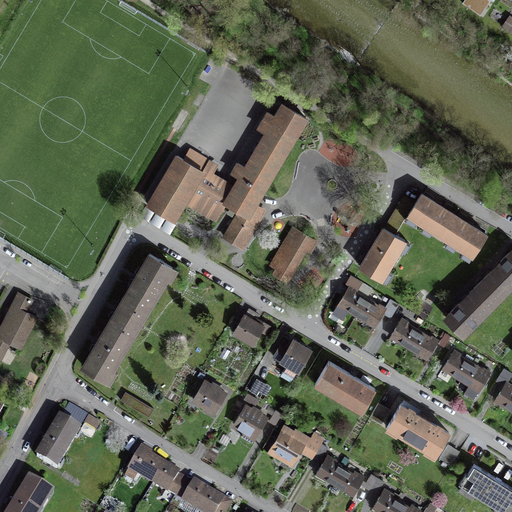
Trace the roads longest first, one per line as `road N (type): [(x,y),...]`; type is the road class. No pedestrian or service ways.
road 1 (residential): [(90,307),(134,226),(304,329)]
road 2 (residential): [(54,379),(278,511)]
road 3 (residential): [(304,329),(511,455)]
road 4 (residential): [(304,329),(410,164)]
